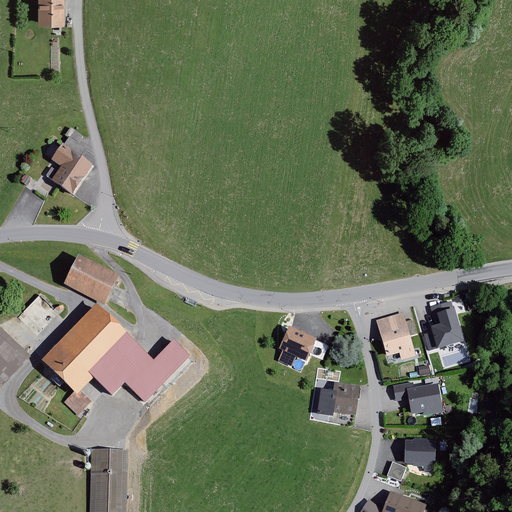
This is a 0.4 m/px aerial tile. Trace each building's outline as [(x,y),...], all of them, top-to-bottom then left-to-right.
[(38,0),(38,30),(65,30),(65,0),(38,0)] [(52,159),(62,165),(95,161),(62,142),(52,159)] [(95,161),(62,165),(54,178),(75,192),(93,164),(95,161)] [(117,273),(78,254),(65,282),(104,301),(117,273)] [(44,320),(55,308),(40,294),(19,315),(28,324),(38,314),(44,320)] [(419,302),(431,346),(457,340),(446,296),(419,302)] [(127,329),(95,301),(42,362),(76,392),(65,404),(78,415),(92,400),(81,391),(92,378),(114,397),(126,383),(147,401),(191,352),(173,337),(156,357),(125,331),(127,329)] [(400,308),(371,316),(381,354),(392,351),(394,358),(411,353),(400,308)] [(317,336),(292,324),(282,346),(306,357),(317,336)] [(28,352),(0,327),(0,379),(2,381),(28,352)] [(400,395),(404,413),(437,406),(431,379),(423,381),(420,369),(383,377),(388,398),(400,395)] [(361,384),(336,380),(331,410),(356,414),(361,384)] [(413,467),(427,467),(427,433),(396,433),(396,459),(413,459),(413,467)] [(126,511),(128,447),(93,446),(91,511),(126,511)] [(402,480),(407,466),(393,460),(387,475),(402,480)] [(411,511),(416,499),(380,485),(369,511),(411,511)]
